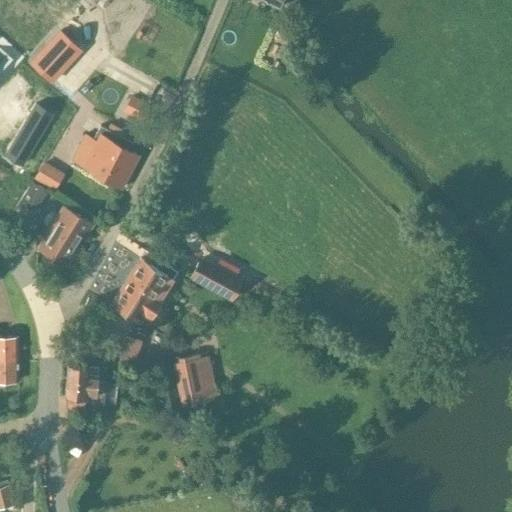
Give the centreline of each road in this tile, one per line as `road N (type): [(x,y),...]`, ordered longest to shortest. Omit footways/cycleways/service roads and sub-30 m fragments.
road 1 (unclassified): [(46,324),(85,278),(156,157),(223,0)]
road 2 (tertiary): [(61,511),(44,420),(46,324)]
